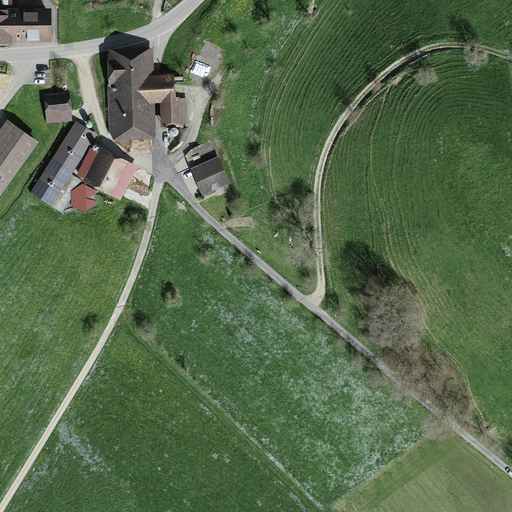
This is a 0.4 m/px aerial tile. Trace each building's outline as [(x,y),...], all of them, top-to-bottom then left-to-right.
[(7,13),(11,13),(10,0),(0,0),(0,40),(7,40),(7,39),(7,13)] [(47,13),(11,13),(7,13),(7,39),(47,39),(47,13)] [(146,55),(113,56),(115,88),(108,88),(110,132),(150,131),(148,100),(150,100),(149,75),(147,75),(146,55)] [(171,99),(171,86),(170,74),(159,74),(160,100),(164,100),(164,103),(164,124),(179,124),(179,102),(174,102),(171,99)] [(71,119),(68,96),(56,98),(54,98),(50,99),(49,95),(44,96),(45,102),(47,122),(52,122),(55,121),(71,119)] [(52,206),(95,136),(74,123),(30,192),(52,206)] [(10,126),(0,138),(0,190),(34,143),(22,135),(10,126)] [(192,151),(188,155),(195,171),(205,193),(227,184),(217,162),(209,143),(192,151)] [(134,168),(103,152),(102,154),(91,148),(82,164),(83,165),(78,174),(120,196),(134,168)]
